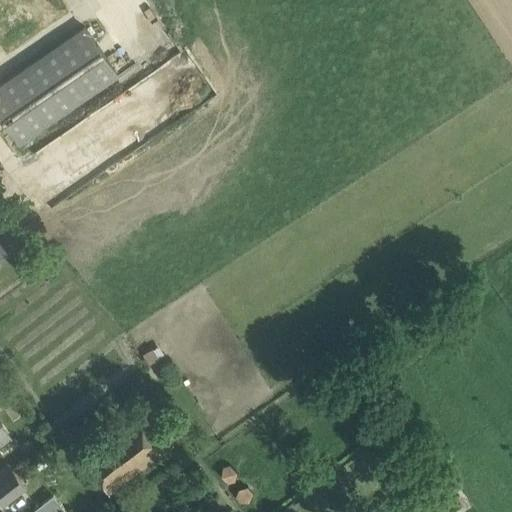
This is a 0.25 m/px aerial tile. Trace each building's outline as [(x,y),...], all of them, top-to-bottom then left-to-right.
[(0,82),(0,110),(27,150),(31,147),(26,139),(121,73),(87,23),(0,82)] [(0,258),(22,243),(0,213),(0,258)] [(36,253),(26,261),(32,269),(42,260),(36,253)] [(81,454),(108,491),(170,446),(142,409),(81,454)] [(0,446),(11,438),(0,422),(0,446)] [(226,483),(236,480),(238,471),(231,463),(223,465),(221,475),(226,483)] [(0,504),(1,505),(27,485),(12,466),(6,472),(5,471),(0,475),(0,504)] [(447,466),(424,483),(434,497),(457,480),(447,466)] [(248,486),(238,488),(236,496),(241,503),(250,501),(254,494),(248,486)] [(68,511),(53,493),(34,508),(37,511),(68,511)]
